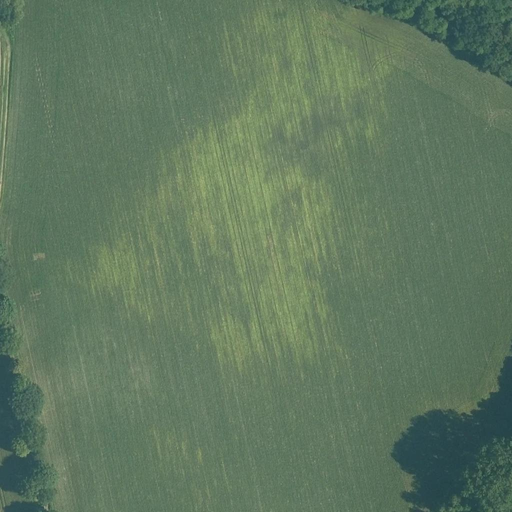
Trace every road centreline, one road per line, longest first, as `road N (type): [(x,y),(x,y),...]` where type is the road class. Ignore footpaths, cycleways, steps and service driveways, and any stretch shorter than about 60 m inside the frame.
road 1 (track): [(0,342),(36,511)]
road 2 (track): [(511,83),(394,0)]
